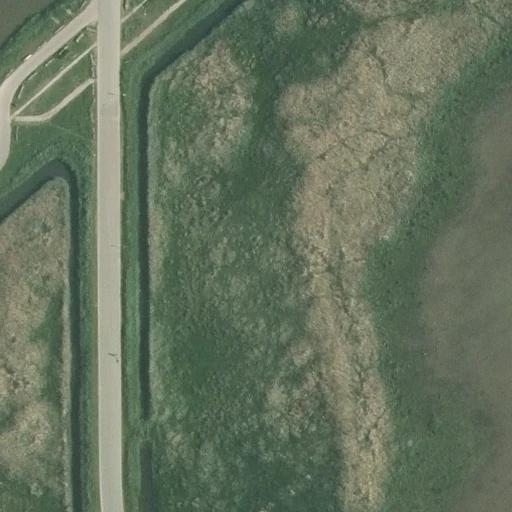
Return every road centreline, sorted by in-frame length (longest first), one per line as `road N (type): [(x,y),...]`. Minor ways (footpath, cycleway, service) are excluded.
road 1 (unclassified): [(110,511),(107,0)]
road 2 (unknown): [(0,119),(43,120),(57,111),(185,0)]
